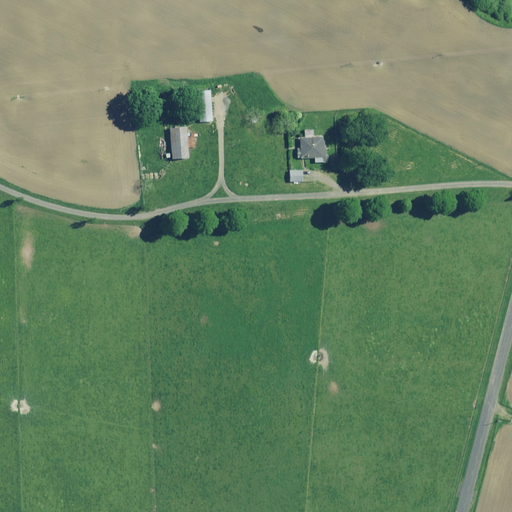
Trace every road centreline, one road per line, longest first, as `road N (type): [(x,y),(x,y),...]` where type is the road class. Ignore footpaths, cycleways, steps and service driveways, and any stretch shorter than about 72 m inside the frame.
road 1 (track): [(511,182),(219,181),(112,191),(72,188),(0,158)]
road 2 (unclassified): [(511,316),(461,511)]
